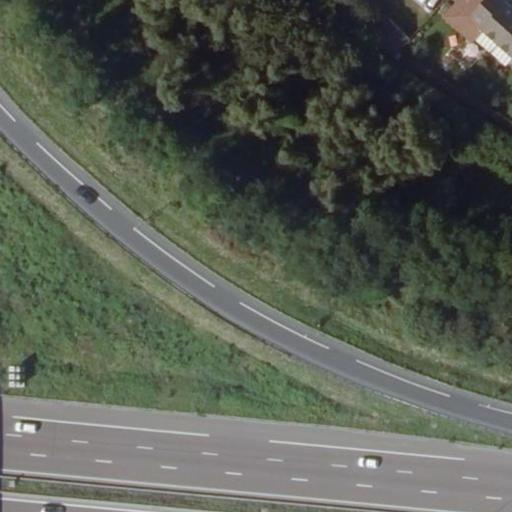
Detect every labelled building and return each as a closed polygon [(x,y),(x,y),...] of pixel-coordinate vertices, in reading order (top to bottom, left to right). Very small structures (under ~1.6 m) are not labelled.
[(476,13),(487,0),(467,0),(465,3),(476,13)] [(511,52),(511,3),(508,0),(487,0),(476,13),(484,21),(481,24),(511,52)] [(481,24),(484,21),(465,3),(454,14),(473,32),(481,24)] [(398,22),(379,43),(384,48),(403,27),(398,22)] [(395,58),(414,37),(403,27),(384,48),(395,58)]
